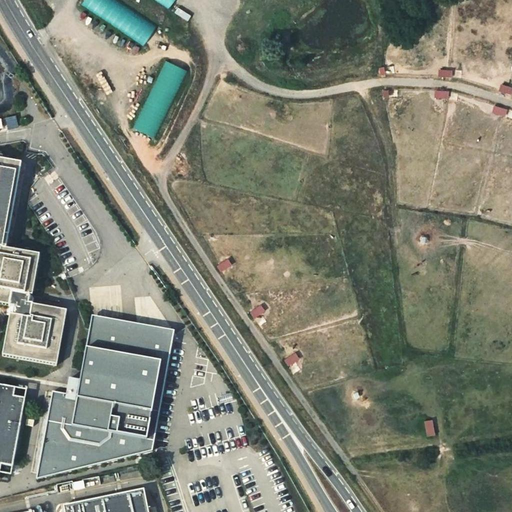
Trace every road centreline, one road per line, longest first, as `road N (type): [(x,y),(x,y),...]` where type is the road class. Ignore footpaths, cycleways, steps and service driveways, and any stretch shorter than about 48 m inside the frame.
road 1 (primary): [(5,0),(283,421)]
road 2 (track): [(195,0),(215,44),(248,81),(283,94),(444,83),(511,104)]
